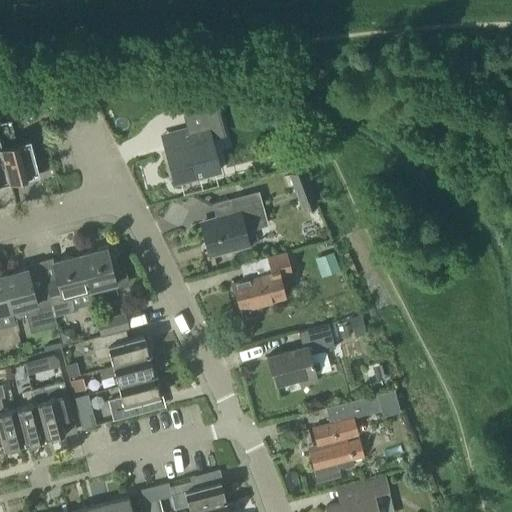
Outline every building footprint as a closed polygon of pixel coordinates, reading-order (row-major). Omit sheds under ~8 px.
[(190,145),(165,151),(174,182),(219,171),(211,140),(207,125),(203,110),(183,116),(186,130),(190,145)] [(0,147),(0,149),(9,182),(38,175),(29,140),(0,147)] [(0,184),(9,182),(0,149),(0,184)] [(302,212),(318,206),(304,169),(288,174),(302,212)] [(211,255),(246,246),(243,232),(266,226),(258,193),(232,200),(236,213),(203,222),(211,255)] [(79,254),(88,290),(116,283),(107,247),(79,254)] [(238,309),(285,297),(279,272),(289,270),(285,252),(265,257),(269,273),(232,283),(238,309)] [(71,294),(88,290),(79,254),(52,261),(56,278),(44,281),(44,283),(46,290),(51,305),(54,316),(71,312),(73,308),(71,301),(73,301),(71,294)] [(46,290),(44,283),(31,287),(26,268),(1,275),(10,311),(23,308),(30,333),(56,326),(54,317),(54,316),(51,305),(46,290)] [(0,313),(10,311),(1,275),(0,274),(0,313)] [(100,336),(129,328),(124,313),(96,321),(100,336)] [(317,381),(310,355),(335,348),(328,323),(302,330),(305,347),(266,357),(268,366),(269,366),(275,386),(297,380),(299,386),(317,381)] [(112,365),(148,356),(143,336),(128,339),(125,330),(91,339),(97,359),(109,355),(112,365)] [(117,386),(153,377),(148,356),(112,365),(112,366),(99,369),(102,379),(114,376),(117,386)] [(153,377),(117,386),(120,397),(108,400),(113,420),(157,409),(154,398),(158,397),(153,377)] [(31,389),(34,402),(33,402),(43,439),(63,433),(59,418),(72,414),(63,381),(41,387),(31,389)] [(33,402),(34,402),(31,389),(21,391),(25,405),(13,408),(23,444),(43,439),(33,402)] [(377,397),(377,394),(325,408),(329,423),(311,428),(316,450),(308,452),(315,481),(339,475),(338,470),(354,466),(352,460),(363,457),(353,418),(388,409),(384,395),(377,397)] [(23,444),(13,408),(3,410),(0,397),(0,440),(2,449),(23,444)] [(177,413),(160,414),(161,434),(178,433),(177,413)] [(123,432),(143,430),(142,417),(122,418),(123,432)] [(375,511),(371,496),(389,491),(385,475),(335,488),(339,502),(325,506),(326,511),(375,511)] [(189,511),(225,502),(220,481),(193,488),(191,481),(167,487),(173,510),(187,506),(189,511)] [(107,503),(109,511),(132,511),(128,497),(107,503)] [(227,511),(225,502),(189,511),(187,511),(227,511)] [(109,511),(107,503),(87,508),(88,511),(109,511)]
